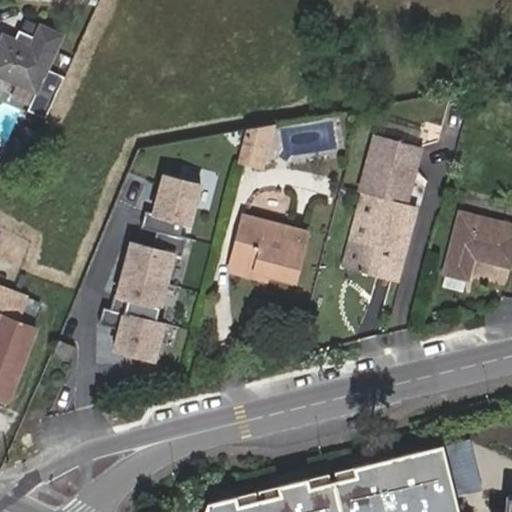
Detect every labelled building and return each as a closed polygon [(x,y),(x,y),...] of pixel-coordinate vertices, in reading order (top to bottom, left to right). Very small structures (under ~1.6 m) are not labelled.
[(15,42),(1,36),(0,39),(0,81),(35,97),(27,115),(44,122),(63,81),(47,73),(62,40),(38,29),(33,41),(19,35),(15,42)] [(262,170),(272,125),(244,130),(235,163),(262,170)] [(377,198),(398,203),(410,145),(369,136),(357,194),(377,198)] [(144,216),(142,226),(179,236),(183,227),(187,228),(198,189),(163,180),(152,218),(144,216)] [(367,233),(357,270),(394,278),(414,206),(398,203),(377,198),(367,233)] [(228,262),(270,275),(292,282),(305,233),(241,215),(228,262)] [(511,251),(511,227),(461,215),(445,274),(465,279),(470,260),(508,269),(511,251)] [(179,236),(142,226),(140,232),(156,237),(151,252),(130,246),(123,272),(165,283),(172,257),(179,259),(184,241),(179,240),(179,236)] [(347,268),(357,270),(367,233),(358,231),(347,268)] [(266,287),(270,275),(228,262),(224,275),(266,287)] [(165,283),(123,272),(116,299),(113,298),(110,307),(154,320),(165,283)] [(0,402),(6,404),(34,334),(16,327),(26,302),(0,291),(0,402)] [(154,320),(110,307),(108,314),(101,312),(97,328),(117,334),(111,354),(151,366),(163,324),(154,322),(154,320)] [(73,352),(57,345),(51,359),(65,368),(73,352)] [(308,476),(208,500),(208,511),(459,511),(443,444),(355,465),(357,473),(310,485),(308,476)]
